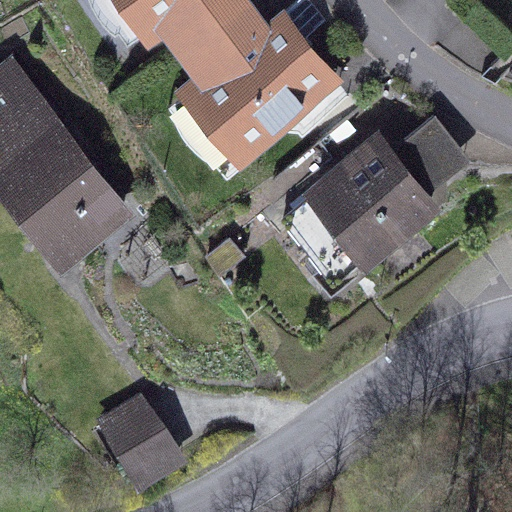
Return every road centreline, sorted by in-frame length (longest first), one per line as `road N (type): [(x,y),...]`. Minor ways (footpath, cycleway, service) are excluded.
road 1 (residential): [(199,511),(397,386),(511,334)]
road 2 (residential): [(511,124),(410,58),(356,0)]
